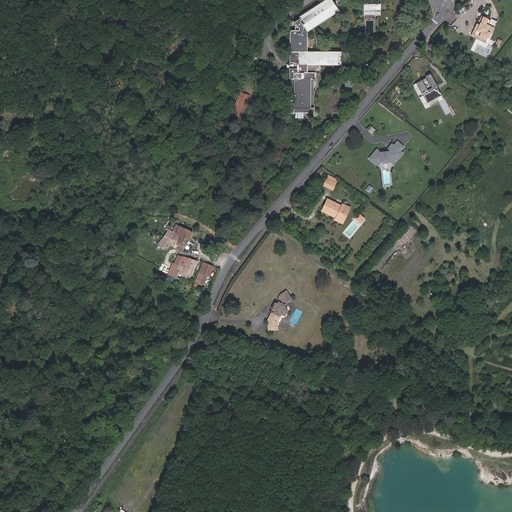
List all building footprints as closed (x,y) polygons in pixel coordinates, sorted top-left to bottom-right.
[(312,29),(345,11),(338,0),(330,0),(305,14),(306,15),(299,19),(299,29),(294,28),(293,30),(291,76),(296,76),(295,105),(288,105),(288,110),(314,111),(314,106),(313,106),(314,79),(316,79),(317,71),(322,64),(343,65),(343,53),(310,51),(312,29)] [(383,4),(365,3),(365,15),(382,16),(383,4)] [(497,26),(486,21),(484,27),(485,27),(480,39),(495,45),(500,34),(494,31),(497,26)] [(495,45),(480,39),(478,42),(493,49),(495,45)] [(438,85),(432,74),(427,76),(428,77),(419,82),(424,92),(427,91),(428,93),(425,94),(429,102),(443,94),(439,88),(437,90),(435,87),(438,85)] [(242,115),(249,96),(240,92),(233,112),(242,115)] [(377,149),(370,157),(379,164),(383,159),(385,161),(388,157),(395,163),(404,152),(402,150),(402,148),(405,145),(399,140),(392,147),(389,147),(389,150),(388,150),(380,151),(377,149)] [(341,188),(332,183),(329,190),(338,194),(341,188)] [(347,210),(333,203),(327,216),(342,222),(341,224),(348,228),(356,212),(348,208),(347,210)] [(188,240),(192,232),(180,226),(176,234),(181,237),(188,240)] [(164,236),(163,238),(176,247),(181,237),(176,234),(172,231),(169,229),(164,236)] [(176,247),(182,251),(188,240),(181,237),(176,247)] [(182,274),(190,277),(196,260),(183,255),(177,270),(183,273),(182,274)] [(206,275),(209,276),(213,266),(204,262),(198,278),(204,280),(206,275)] [(274,323),(274,334),(284,334),(284,324),(282,323),(285,318),(287,319),(288,317),(290,318),(293,312),(291,311),(294,307),(299,304),(294,295),(287,299),(283,307),(283,309),(282,311),(280,310),(279,312),(281,314),(279,317),(278,317),(274,323)]
